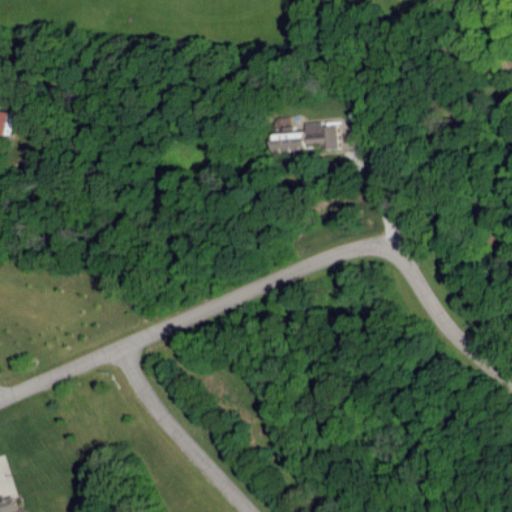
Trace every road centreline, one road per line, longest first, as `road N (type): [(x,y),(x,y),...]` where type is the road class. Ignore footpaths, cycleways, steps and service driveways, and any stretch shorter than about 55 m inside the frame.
road 1 (residential): [(378,248),(320,259),(0,401)]
road 2 (residential): [(511,390),(422,314),(378,248),(339,134)]
road 3 (residential): [(125,348),(266,511)]
